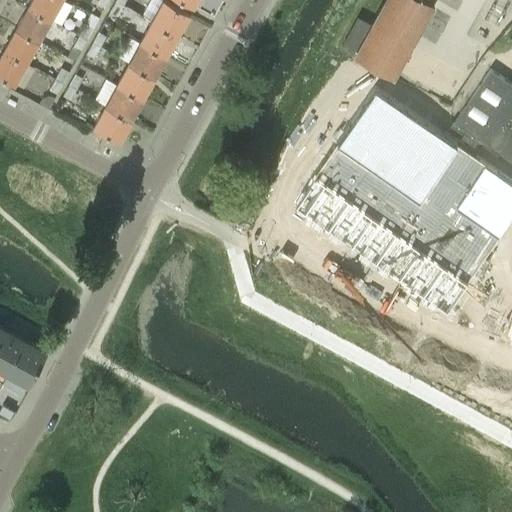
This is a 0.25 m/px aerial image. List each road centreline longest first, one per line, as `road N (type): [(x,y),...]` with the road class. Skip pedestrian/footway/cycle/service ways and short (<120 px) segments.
road 1 (residential): [(19,448),(150,193)]
road 2 (residential): [(150,193),(254,0)]
road 3 (residential): [(150,193),(0,113)]
